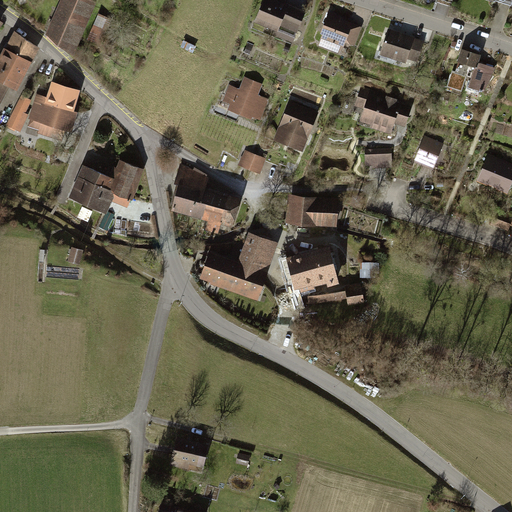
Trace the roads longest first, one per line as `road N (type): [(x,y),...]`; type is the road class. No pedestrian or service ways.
road 1 (tertiary): [(499,511),(355,392),(211,320),(177,280)]
road 2 (unclassified): [(136,131),(250,186),(262,219),(298,245),(331,231)]
road 3 (tertiary): [(136,131),(79,70),(0,10)]
road 4 (residential): [(360,0),(511,48)]
road 5 (tertiary): [(177,280),(136,131)]
road 6 (residential): [(141,418),(177,280)]
road 7 (residential): [(0,429),(141,418)]
road 8 (residential): [(391,204),(511,248)]
